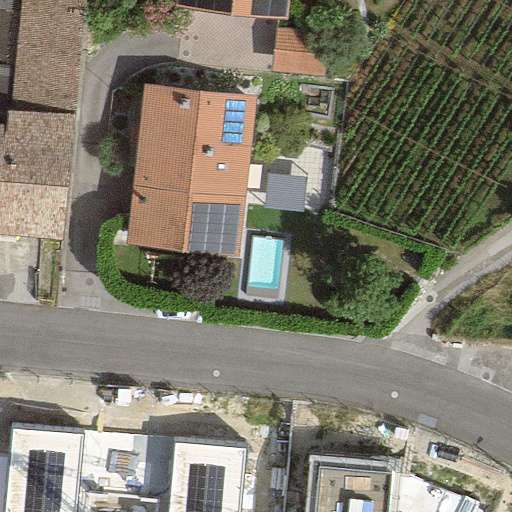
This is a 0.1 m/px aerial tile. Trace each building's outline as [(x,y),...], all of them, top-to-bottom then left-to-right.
[(17,0),(9,110),(72,115),(81,0),(17,0)] [(285,0),(174,0),(173,8),(284,19),(285,0)] [(285,30),(275,29),(269,75),(323,80),(327,36),(285,30)] [(254,99),(141,87),(124,246),(237,258),(254,99)] [(0,124),(0,235),(62,240),(72,115),(9,110),(4,110),(3,124),(0,124)] [(73,511),(80,436),(10,430),(2,511),(73,511)] [(234,511),(240,448),(173,443),(166,511),(234,511)] [(387,511),(391,464),(307,458),(302,511),(387,511)]
